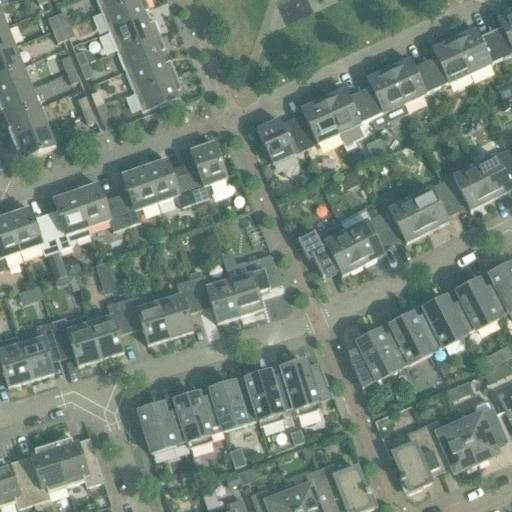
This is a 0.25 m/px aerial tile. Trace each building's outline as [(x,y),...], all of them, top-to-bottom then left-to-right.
[(44,0),(35,0),(39,8),(47,5),(44,0)] [(94,0),(101,15),(138,0),(94,0)] [(138,0),(101,15),(109,35),(146,20),(144,14),(149,12),(143,0),(138,0)] [(64,16),(56,19),(61,32),(69,28),(64,16)] [(501,32),(490,37),(502,63),(511,58),(511,16),(497,23),(501,32)] [(47,23),(52,35),(61,32),(56,19),(47,23)] [(109,35),(117,56),(159,38),(154,24),(149,26),(146,20),(109,35)] [(69,28),(61,32),(66,44),(74,40),(69,28)] [(0,56),(14,50),(6,30),(0,32),(0,56)] [(61,32),(52,35),(57,47),(66,44),(61,32)] [(475,33),(453,43),(470,78),(490,69),(492,69),(491,68),(502,63),(490,37),(479,42),(475,33)] [(117,56),(125,76),(163,60),(160,54),(165,52),(159,38),(117,56)] [(435,62),(425,67),(437,93),(448,88),(448,89),(449,88),(470,78),(453,43),(431,53),(435,62)] [(0,79),(22,70),(14,50),(0,56),(0,79)] [(75,58),(80,71),(88,67),(83,55),(75,58)] [(125,76),(133,96),(176,78),(170,64),(165,66),(163,60),(125,76)] [(61,64),(66,76),(74,73),(69,61),(61,64)] [(409,63),(388,73),(404,108),(425,99),(426,99),(426,98),(437,93),(425,67),(413,72),(409,63)] [(88,67),(80,71),(84,83),(93,79),(88,67)] [(0,102),(31,90),(22,70),(0,79),(0,102)] [(74,73),(66,76),(71,88),(79,85),(74,73)] [(370,92),(359,97),(372,123),(376,133),(408,118),(404,108),(388,73),(366,83),(370,92)] [(176,78),(133,96),(141,117),(158,110),(159,112),(169,108),(168,106),(179,101),(176,95),(181,93),(176,78)] [(3,115),(6,124),(39,110),(31,90),(0,102),(0,115),(0,116),(3,115)] [(344,93),(322,103),(339,138),(359,129),(360,129),(361,129),(372,123),(359,97),(348,102),(344,93)] [(91,98),(96,111),(104,107),(99,95),(91,98)] [(77,104),(82,116),(90,113),(85,101),(77,104)] [(304,122),(294,127),(306,153),(317,148),(317,149),(318,148),(339,138),(322,103),(300,113),(304,122)] [(104,107),(96,111),(101,123),(109,119),(104,107)] [(7,133),(12,145),(47,131),(39,110),(6,124),(10,132),(7,133)] [(90,113),(82,116),(87,128),(95,125),(90,113)] [(306,153),(294,127),(282,132),(278,123),(256,134),(262,146),(262,152),(267,157),(273,169),(306,153)] [(47,131),(12,145),(16,156),(19,155),(23,165),(55,152),(47,131)] [(196,173),(184,177),(195,207),(209,202),(210,189),(226,183),(221,169),(222,169),(219,161),(218,161),(213,147),(190,155),(196,173)] [(493,160),(473,170),(491,204),(511,194),(508,185),(511,183),(511,167),(505,154),(494,159),(493,159),(493,160)] [(166,164),(144,172),(157,208),(177,200),(181,212),(195,207),(184,177),(173,181),(166,164)] [(452,181),(441,186),(454,213),(465,207),(469,216),(471,215),(470,215),(491,204),(473,170),(453,180),(452,181)] [(128,197),(116,202),(126,231),(140,226),(142,213),(157,208),(144,172),(121,180),(128,197)] [(355,175),(337,183),(343,195),(361,186),(355,175)] [(429,193),(409,203),(427,237),(448,227),(443,218),(454,213),(441,186),(430,192),(429,192),(429,193)] [(98,188),(75,196),(88,232),(109,225),(113,236),(126,231),(116,202),(104,206),(98,188)] [(59,222),(47,226),(58,256),(71,251),(78,244),(91,240),(88,232),(75,196),(52,204),(59,222)] [(388,214),(377,219),(390,245),(401,240),(405,248),(427,237),(409,203),(389,213),(388,213),(388,214)] [(208,212),(205,204),(196,208),(199,215),(208,212)] [(369,222),(376,219),(371,209),(364,212),(369,222)] [(29,212),(7,220),(19,256),(40,249),(44,260),(58,256),(47,226),(35,230),(29,212)] [(365,225),(345,236),(363,270),(384,259),(379,251),(390,245),(377,219),(366,225),(366,224),(365,225)] [(0,275),(3,275),(4,262),(19,256),(7,220),(0,222),(0,275)] [(363,270),(345,236),(341,227),(316,240),(314,236),(313,237),(298,244),(297,244),(306,262),(307,261),(307,260),(310,258),(322,281),(323,280),(337,273),(341,281),(363,270)] [(269,260),(260,262),(269,292),(281,289),(281,290),(282,289),(269,260)] [(249,279),(228,285),(239,321),(262,314),(257,296),(268,293),(269,294),(270,293),(269,292),(260,262),(245,267),(249,279)] [(106,267),(95,270),(99,283),(110,279),(106,267)] [(493,288),(483,294),(498,324),(509,318),(511,324),(511,323),(511,269),(511,268),(489,280),(493,288)] [(190,272),(192,279),(201,277),(199,269),(190,272)] [(204,280),(190,284),(199,314),(211,310),(216,328),(239,321),(228,285),(207,292),(204,280)] [(180,300),(159,306),(170,343),(194,337),(187,318),(199,314),(190,284),(176,288),(180,300)] [(460,305),(449,311),(465,341),(498,324),(483,294),(478,285),(455,297),(460,305)] [(39,291),(33,293),(37,303),(42,301),(39,291)] [(134,301),(120,305),(129,335),(141,332),(147,350),(170,343),(156,299),(142,303),(134,301)] [(427,322),(416,328),(432,358),(465,341),(449,311),(445,302),(422,314),(427,322)] [(110,321),(89,328),(100,364),(123,357),(118,339),(129,335),(120,305),(106,310),(110,321)] [(394,339),(383,345),(398,375),(432,358),(416,328),(412,319),(389,331),(394,339)] [(65,323),(51,327),(60,357),(72,353),(77,371),(100,364),(89,328),(68,334),(65,323)] [(38,335),(17,341),(31,385),(53,378),(48,360),(60,357),(51,327),(37,331),(38,335)] [(398,375),(383,345),(379,336),(356,348),(360,356),(350,361),(349,362),(361,393),(363,393),(362,392),(375,385),(378,392),(401,380),(398,375)] [(0,344),(0,375),(2,374),(8,392),(31,385),(17,341),(4,345),(0,344)] [(280,373),(283,382),(293,415),(295,420),(319,413),(317,406),(331,402),(331,403),(333,402),(320,371),(308,375),(305,366),(280,373)] [(491,373),(483,376),(482,377),(484,379),(487,388),(496,384),(491,373)] [(245,384),(248,393),(258,425),(259,431),(284,424),(282,418),(293,415),(283,382),(272,386),(269,377),(245,384)] [(209,395),(212,404),(222,436),(258,425),(248,393),(237,397),(234,388),(209,395)] [(454,393),(446,396),(450,406),(458,402),(454,393)] [(511,393),(497,399),(511,429),(511,393)] [(174,406),(177,415),(186,447),(188,453),(213,445),(211,440),(222,436),(212,404),(201,407),(198,398),(174,406)] [(473,422),(458,428),(476,469),(487,464),(486,463),(497,458),(493,449),(503,445),(505,448),(506,448),(487,404),(473,410),(473,422)] [(186,447),(177,415),(165,418),(163,409),(138,417),(151,458),(186,447)] [(435,426),(421,433),(438,473),(450,468),(454,477),(465,472),(465,473),(476,469),(458,428),(444,435),(435,426)] [(438,473),(421,433),(406,439),(406,451),(392,457),(402,480),(399,482),(400,486),(402,485),(408,498),(421,493),(420,491),(430,487),(426,478),(438,473)] [(299,435),(290,438),(293,450),(303,447),(299,435)] [(71,443),(52,449),(66,491),(84,485),(86,492),(103,487),(89,443),(72,448),(71,443)] [(35,460),(20,465),(33,509),(50,504),(48,497),(66,491),(52,449),(34,455),(35,460)] [(309,451),(302,454),(306,464),(313,461),(309,451)] [(240,453),(231,456),(235,472),(245,469),(240,453)] [(2,465),(0,465),(0,511),(15,507),(16,511),(22,511),(33,509),(20,465),(4,470),(2,465)] [(203,468),(196,470),(199,481),(206,479),(203,468)] [(333,469),(318,475),(332,511),(342,511),(345,511),(373,511),(368,499),(370,498),(368,494),(365,495),(356,472),(340,478),(333,469)] [(193,473),(181,477),(185,489),(197,485),(193,473)] [(303,492),(288,498),(293,511),(332,511),(318,475),(303,480),(303,492)] [(234,477),(225,481),(228,491),(238,487),(234,477)] [(293,511),(288,498),(273,503),(265,495),(251,501),(255,511),(293,511)]
